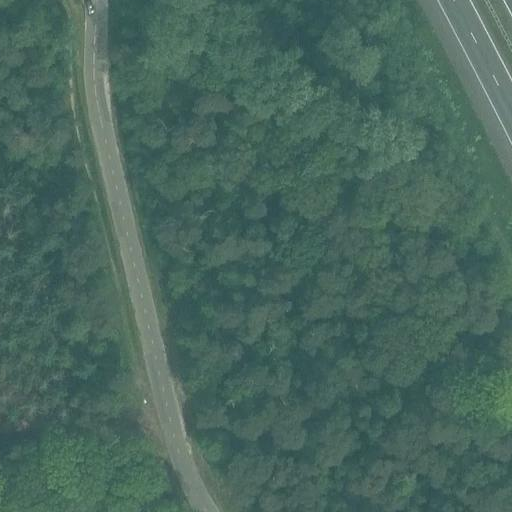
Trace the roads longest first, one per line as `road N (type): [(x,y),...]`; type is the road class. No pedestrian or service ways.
road 1 (tertiary): [(193,511),(171,465),(173,429),(96,103),(96,0)]
road 2 (motorway): [(450,0),(511,117)]
